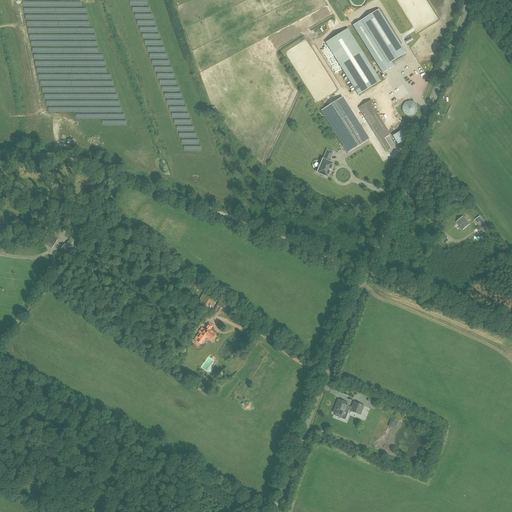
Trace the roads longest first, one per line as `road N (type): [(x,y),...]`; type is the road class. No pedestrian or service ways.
road 1 (unclassified): [(273,511),(471,0)]
road 2 (track): [(511,333),(76,153),(0,149)]
